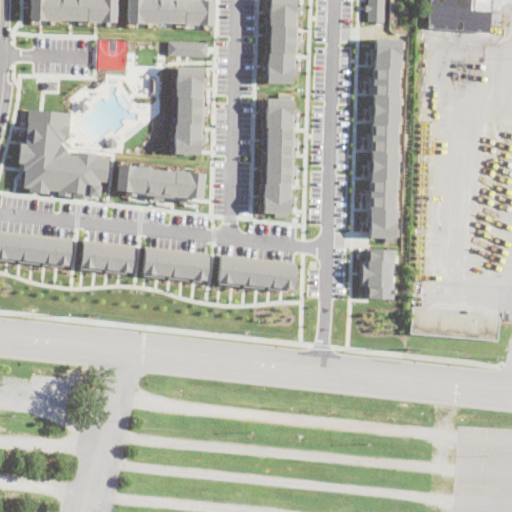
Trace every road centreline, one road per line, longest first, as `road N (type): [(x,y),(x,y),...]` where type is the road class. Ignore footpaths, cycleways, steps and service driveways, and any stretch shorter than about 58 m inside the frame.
road 1 (secondary): [(511,390),(0,336)]
road 2 (residential): [(320,370),(334,0)]
road 3 (residential): [(0,212),(326,248)]
road 4 (residential): [(237,0),(229,235)]
